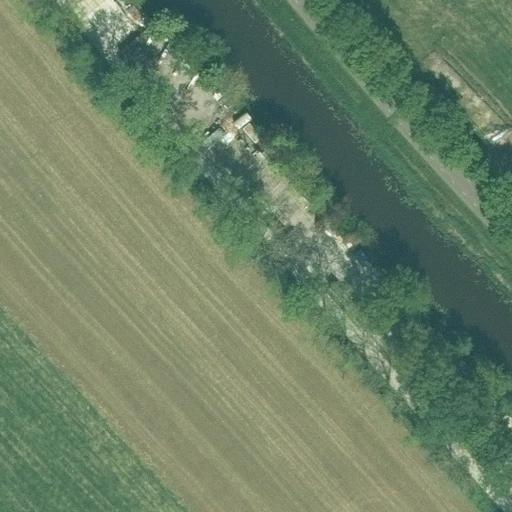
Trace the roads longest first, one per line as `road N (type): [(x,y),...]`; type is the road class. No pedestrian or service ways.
road 1 (unclassified): [(511,510),(68,0)]
road 2 (tertiary): [(511,238),(300,0)]
